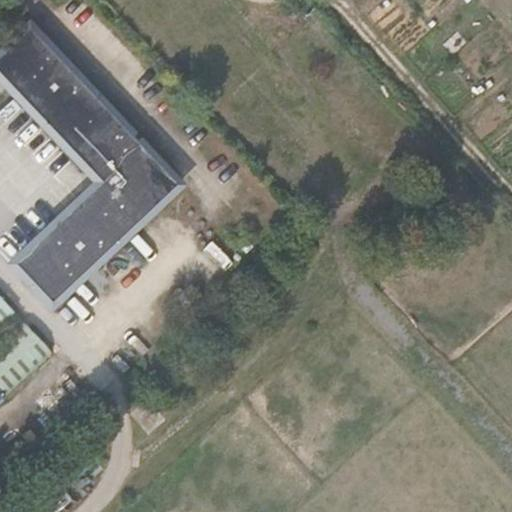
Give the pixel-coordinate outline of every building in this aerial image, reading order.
[(75,277),(184,176),(33,13),(0,43),(0,56),(106,168),(35,233),(75,277)] [(367,223),(396,254),(446,210),(417,178),(367,223)] [(52,297),(75,277),(35,233),(12,253),(52,297)] [(0,326),(15,313),(0,297),(0,326)] [(0,390),(5,396),(52,353),(23,322),(0,344),(0,390)]
